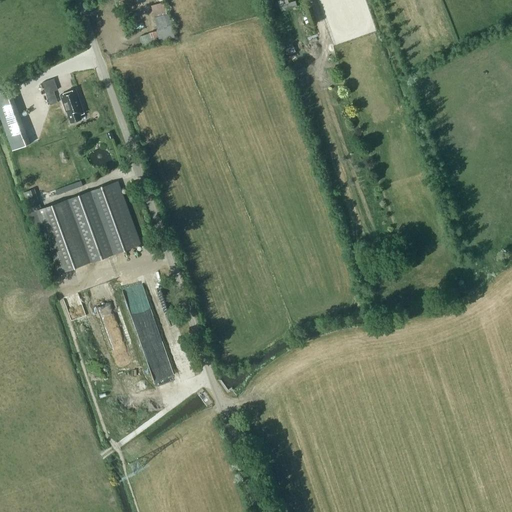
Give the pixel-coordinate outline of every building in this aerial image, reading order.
[(159,30),(162,40),(162,41),(174,37),(165,3),(152,7),(159,30)] [(54,78),(42,82),(50,105),(58,102),(54,90),(58,89),(54,78)] [(0,91),(0,105),(12,149),(28,145),(13,88),(0,91)] [(76,89),(60,95),(66,112),(67,111),(71,122),(82,119),(80,114),(84,113),(76,89)] [(118,181),(86,193),(108,255),(141,244),(118,181)] [(23,192),(30,212),(41,208),(34,188),(23,192)] [(86,193),(69,199),(91,261),(108,255),(86,193)] [(69,199),(36,210),(41,224),(59,273),(91,261),(69,199)] [(36,210),(31,212),(36,226),(41,224),(36,210)] [(152,368),(156,386),(176,381),(172,363),(152,368)]
